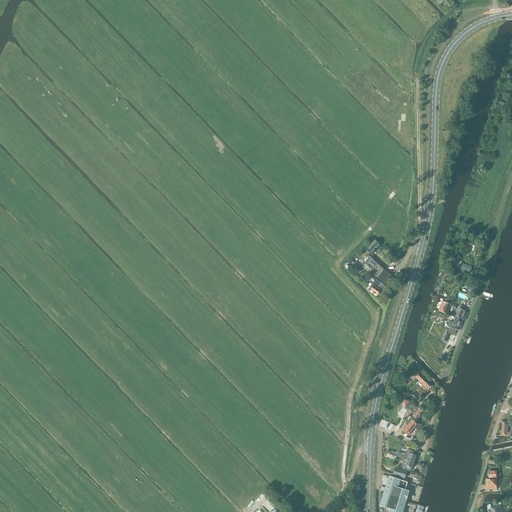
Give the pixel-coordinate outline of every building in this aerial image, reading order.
[(379,245),(375,241),(367,249),(372,253),(379,245)] [(385,284),(391,275),(383,270),(370,257),(365,263),(362,267),(385,284)] [(451,264),(459,267),(461,268),(460,269),(470,274),(472,268),(463,264),(462,264),(461,264),(462,262),(459,261),(456,260),(456,259),(453,258),(451,264)] [(365,263),(360,259),(357,263),(362,267),(365,263)] [(377,296),(384,285),(375,279),(368,289),(377,296)] [(437,310),(446,314),(450,304),(441,301),(437,310)] [(455,316),(463,319),(466,312),(458,309),(455,316)] [(449,321),(447,326),(459,330),(463,319),(455,316),(453,323),(449,321)] [(442,353),(439,361),(445,363),(448,355),(442,353)] [(414,376),(423,385),(421,387),(426,393),(433,386),(419,371),(414,376)] [(412,395),(416,399),(424,392),(419,388),(412,395)] [(400,402),(406,407),(404,408),(407,410),(408,408),(414,413),(413,415),(416,419),(422,412),(405,397),(400,402)] [(403,431),(408,435),(416,427),(412,423),(414,421),(410,418),(405,423),(408,425),(403,431)] [(502,421),(500,436),(508,436),(509,422),(502,421)] [(410,453),(408,457),(406,456),(405,459),(414,462),(415,459),(416,459),(417,457),(416,456),(416,455),(410,453)] [(412,468),(414,462),(405,459),(404,462),(407,463),(405,466),(412,468)] [(407,472),(395,468),(393,474),(405,478),(407,472)] [(408,482),(389,476),(383,494),(406,501),(409,491),(405,490),(408,482)] [(486,480),(486,490),(496,490),(496,480),(494,480),(494,478),(490,478),(490,480),(486,480)] [(390,511),(402,511),(406,501),(383,494),(380,506),(391,510),(390,511)]
